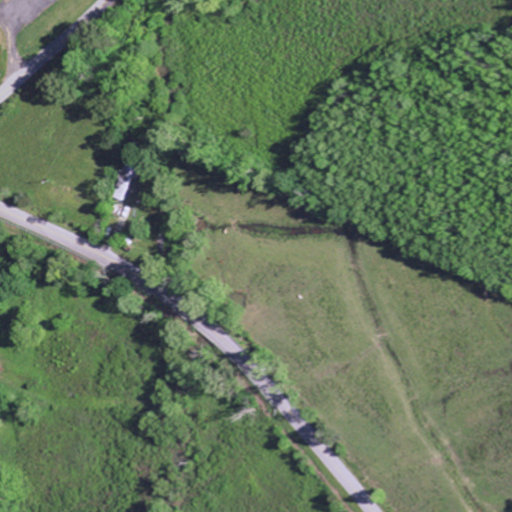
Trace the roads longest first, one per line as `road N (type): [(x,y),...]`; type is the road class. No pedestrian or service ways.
road 1 (secondary): [(0,210),(115,264),(210,330),(370,511)]
road 2 (secondary): [(0,95),(110,0)]
